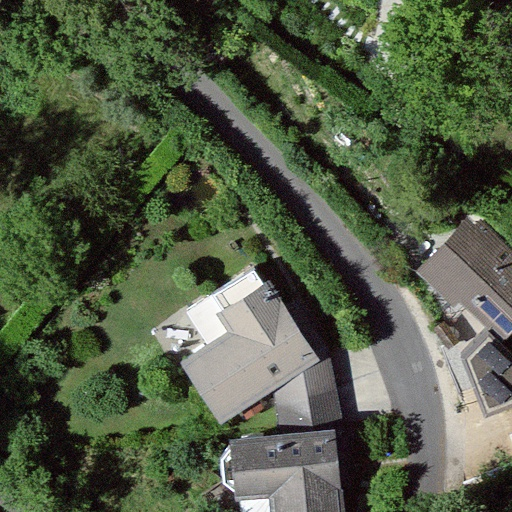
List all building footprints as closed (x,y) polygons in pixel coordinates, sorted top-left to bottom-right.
[(511,329),(511,250),(488,227),(486,230),(477,221),(430,268),(445,282),(453,274),(511,331),(511,329)] [(213,347),(191,360),(224,412),(314,354),(257,264),(189,309),(213,347)] [(278,511),(340,511),(333,432),(237,441),(242,492),(277,489),(278,511)] [(225,480),(242,492),(237,441),(223,454),(225,480)] [(278,511),(277,489),(242,492),(244,510),(245,511),(278,511)]
